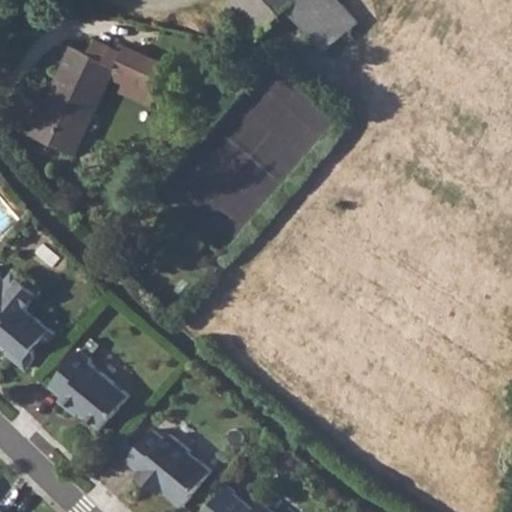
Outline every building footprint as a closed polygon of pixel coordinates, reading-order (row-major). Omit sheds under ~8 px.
[(274,19),(289,7),(296,0),(299,0),(302,3),(305,0),(228,0),(225,3),(258,41),(278,23),(274,19)] [(74,45),(33,133),(75,153),(112,75),(115,69),(159,89),(160,90),(171,66),(149,56),(129,47),(127,47),(120,43),(117,49),(96,39),(89,52),(74,45)] [(8,281),(0,274),(0,328),(2,330),(3,339),(14,349),(11,353),(28,368),(36,358),(35,350),(42,342),(50,341),(57,333),(28,308),(40,294),(15,273),(8,281)] [(83,410),(103,428),(132,396),(94,363),(94,357),(84,348),(53,385),(64,395),(61,399),(79,414),(83,410)] [(156,428),(130,459),(143,469),(139,473),(154,485),(157,482),(185,505),(215,470),(192,451),(193,450),(173,433),(168,439),(156,428)] [(256,510),(228,486),(207,511),(276,511),(263,500),(256,510)]
